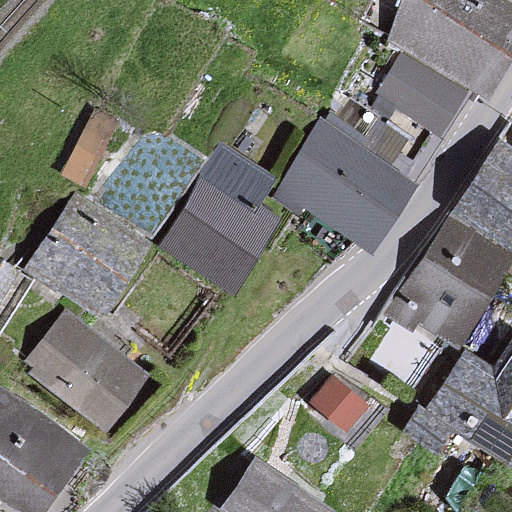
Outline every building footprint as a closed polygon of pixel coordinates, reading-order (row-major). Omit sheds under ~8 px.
[(511,34),(511,13),(489,0),(412,0),(391,36),(479,89),(511,34)] [(454,84),(403,52),(383,84),(434,116),(454,84)] [(353,141),(327,122),(282,185),(308,203),(311,199),(368,239),(406,185),(350,145),(353,141)] [(511,247),(511,157),(501,149),(458,210),(511,247)] [(267,180),(221,153),(168,243),(236,283),(274,220),(252,206),(267,180)] [(142,246),(73,200),(32,262),(100,308),(142,246)] [(508,257),(451,222),(402,300),(458,336),(508,257)] [(143,374),(66,316),(28,366),(105,424),(143,374)] [(511,348),(495,375),(466,356),(435,403),(511,453),(511,348)] [(363,403),(335,378),(314,400),(342,426),(363,403)] [(82,446),(0,391),(0,479),(41,507),(82,446)] [(449,429),(420,409),(407,429),(436,448),(449,429)] [(324,511),(326,509),(248,462),(222,504),(234,511),(324,511)]
